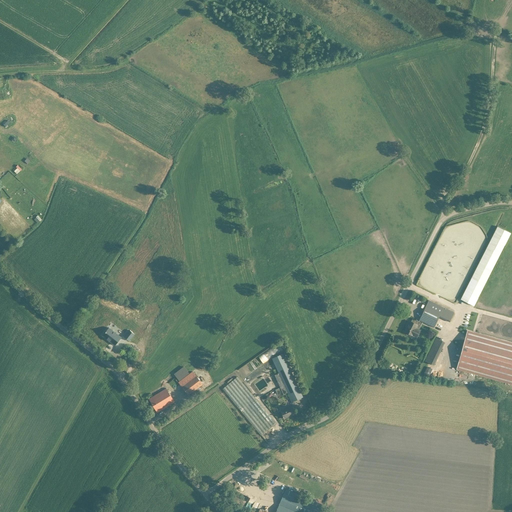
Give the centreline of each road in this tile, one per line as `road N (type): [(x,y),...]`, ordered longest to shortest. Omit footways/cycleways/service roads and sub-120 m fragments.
road 1 (unclassified): [(204,494),(346,400),(440,220)]
road 2 (unclassified): [(204,494),(104,363),(0,269)]
